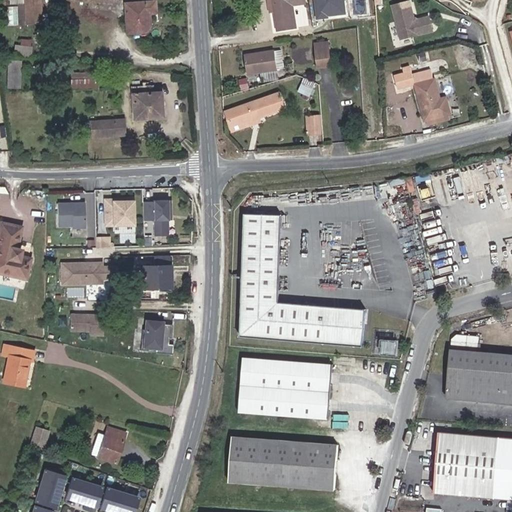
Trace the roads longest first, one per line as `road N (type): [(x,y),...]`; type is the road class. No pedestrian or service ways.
road 1 (residential): [(212,167),(206,366),(171,511)]
road 2 (unknown): [(418,289),(372,213),(347,210),(310,226),(297,252),(303,280),(339,299),(397,303)]
road 3 (residential): [(212,167),(349,162),(511,125)]
road 4 (unclassified): [(377,511),(428,324),(450,307),(511,290)]
road 5 (residential): [(212,167),(0,166)]
road 6 (residential): [(199,0),(212,167)]
road 7 (unknown): [(202,43),(366,20)]
